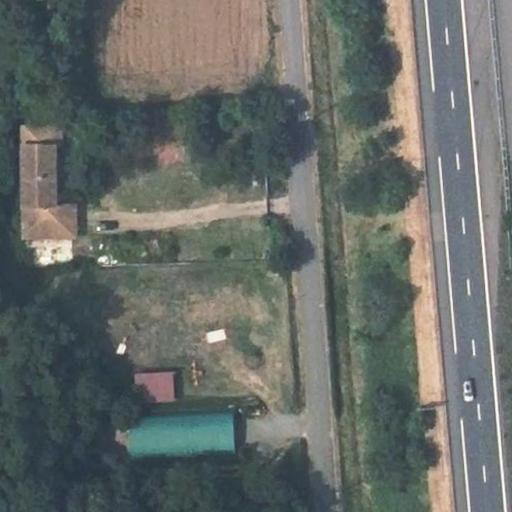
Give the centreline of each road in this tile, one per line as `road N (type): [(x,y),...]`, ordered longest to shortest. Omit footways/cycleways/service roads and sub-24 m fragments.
road 1 (motorway): [(443,0),(487,511)]
road 2 (unclassified): [(288,0),(324,511)]
